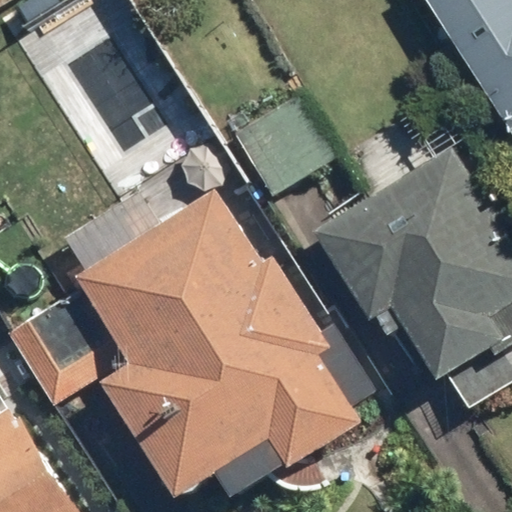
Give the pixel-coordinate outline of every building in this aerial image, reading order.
[(511,0),(462,0),(437,17),(511,129),(511,0)] [(302,93),(237,135),(279,200),(345,158),(302,93)] [(511,229),(460,147),(324,233),(379,320),(398,309),(445,383),(510,342),(496,321),(511,310),(511,229)] [(137,367),(107,386),(181,504),(276,444),(292,469),(367,421),(326,356),(336,350),(277,257),(266,264),(220,191),(81,279),(137,367)] [(0,511),(87,511),(17,407),(0,418),(0,511)]
